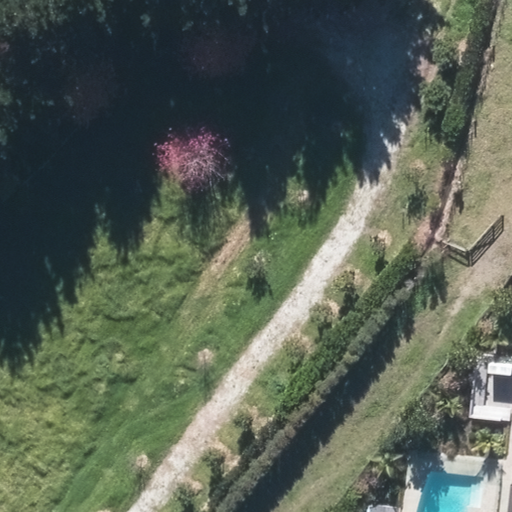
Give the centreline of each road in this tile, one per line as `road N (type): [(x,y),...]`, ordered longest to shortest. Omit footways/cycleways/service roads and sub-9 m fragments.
road 1 (unknown): [(129,511),(357,228),(408,102),(437,0)]
road 2 (unknown): [(408,102),(367,23),(334,0)]
